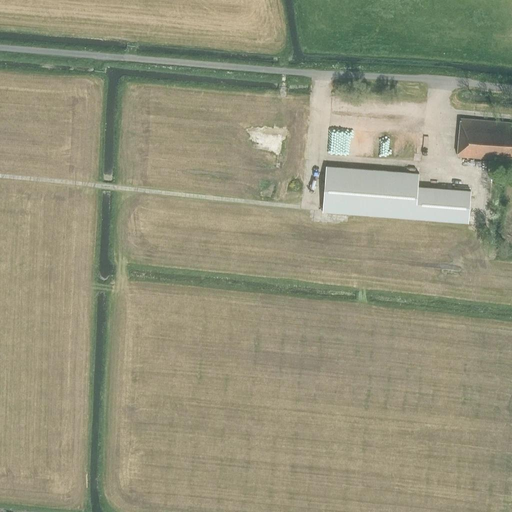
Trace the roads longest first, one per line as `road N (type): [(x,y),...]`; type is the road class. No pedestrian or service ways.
road 1 (unclassified): [(511,88),(0,47)]
road 2 (track): [(312,208),(0,176)]
